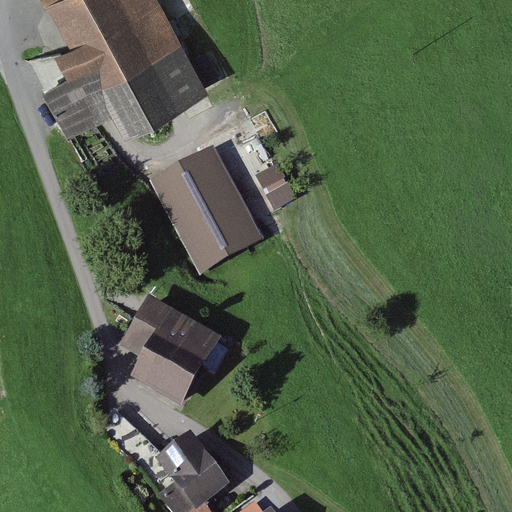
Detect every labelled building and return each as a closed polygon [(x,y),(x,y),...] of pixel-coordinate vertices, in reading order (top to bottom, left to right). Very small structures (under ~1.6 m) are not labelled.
[(219,89),(167,0),(45,0),(74,48),(61,56),(75,80),(50,95),(76,139),(121,113),(136,138),(219,89)] [(45,87),(68,75),(58,54),(34,66),(45,87)] [(266,246),(216,153),(155,185),(204,279),(266,246)] [(225,344),(151,304),(124,352),(143,362),(133,379),(189,409),(225,344)] [(208,511),(203,504),(229,485),(191,435),(157,460),(174,482),(159,494),(172,511),(208,511)]
